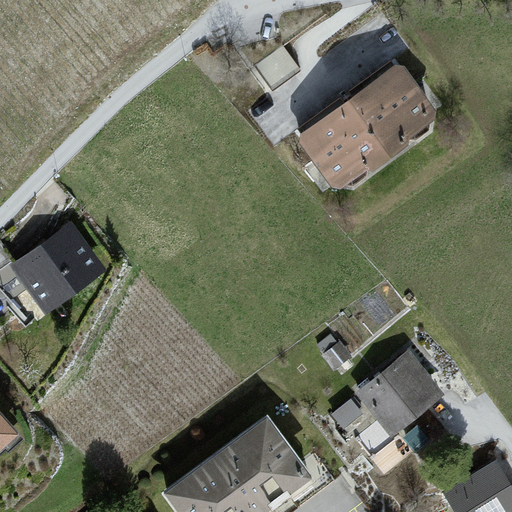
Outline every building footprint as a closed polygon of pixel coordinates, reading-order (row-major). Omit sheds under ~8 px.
[(392,68),(302,133),(302,143),(331,181),(338,182),(365,163),(374,163),(403,141),(405,134),(429,116),(429,107),(400,68),(392,68)] [(30,204),(0,229),(0,304),(67,247),(30,204)] [(409,352),(358,392),(390,432),(441,392),(409,352)] [(333,408),(342,421),(362,409),(353,395),(333,408)] [(265,417),(161,491),(175,511),(262,511),(309,479),(265,417)] [(511,491),(494,462),(445,491),(457,511),(508,511),(511,510),(511,491)]
